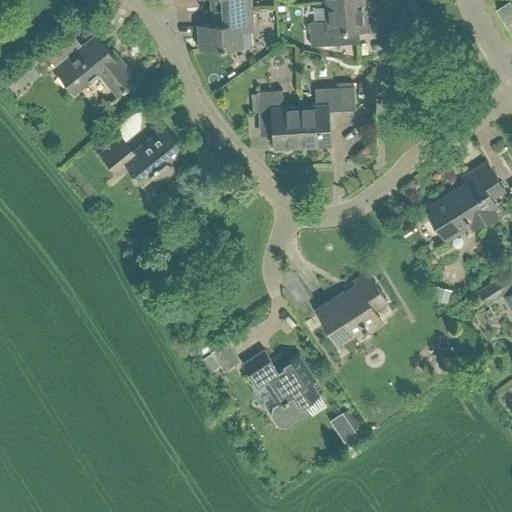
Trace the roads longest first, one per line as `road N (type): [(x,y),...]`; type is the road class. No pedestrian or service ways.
road 1 (residential): [(292,211),(202,120),(161,33),(136,0)]
road 2 (residential): [(511,97),(430,146),(357,207),(316,218),(292,211)]
